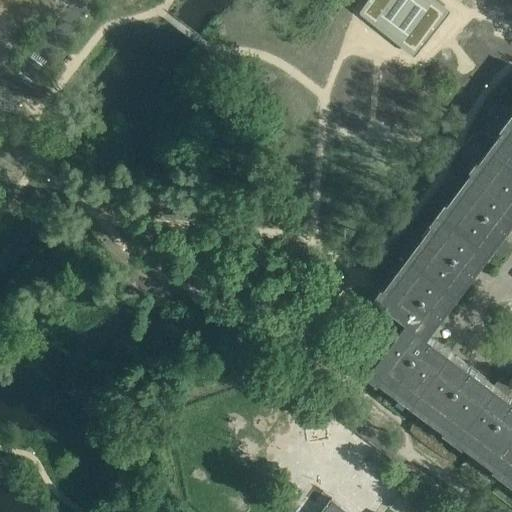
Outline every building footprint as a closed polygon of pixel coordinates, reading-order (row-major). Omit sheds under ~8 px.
[(425,0),(370,0),(360,15),(412,54),(442,13),(425,0)] [(511,196),(511,128),(480,172),(511,196)] [(511,243),(505,238),(511,228),(511,196),(480,172),(447,216),(494,252),(502,258),(511,244),(511,243)] [(463,294),(494,252),(447,216),(415,258),(463,294)] [(431,336),(438,328),(463,294),(415,258),(383,302),(409,322),(374,368),(416,400),(452,352),(431,336)] [(459,432),(495,384),(452,352),(416,400),(459,432)] [(509,469),(511,465),(511,396),(509,395),(511,391),(511,385),(501,377),(495,384),(459,432),(509,469)] [(378,479),(391,461),(383,455),(370,473),(378,479)] [(349,511),(332,498),(321,511),(349,511)]
